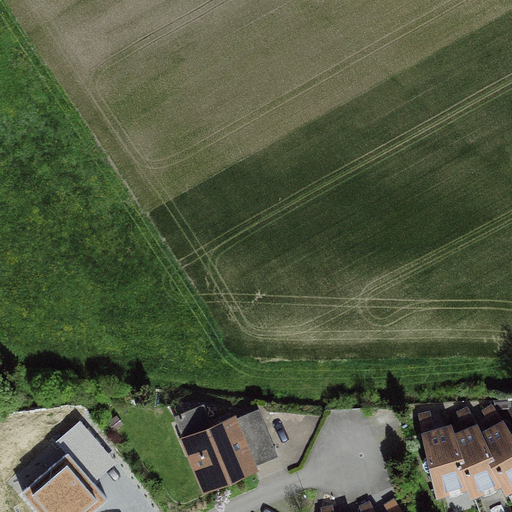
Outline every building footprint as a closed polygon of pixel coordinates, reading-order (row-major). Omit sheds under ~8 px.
[(204,401),(179,412),(208,480),(280,450),(261,404),(213,424),(204,401)] [(486,411),(492,422),(502,416),(496,406),(486,411)] [(461,413),(465,424),(474,421),(469,410),(461,413)] [(424,429),(435,425),(430,411),(418,415),(424,429)] [(22,491),(40,511),(90,511),(107,498),(81,467),(104,448),(81,421),(59,440),(68,452),(22,491)] [(473,490),(502,480),(506,487),(511,483),(511,434),(506,424),(489,434),(482,438),(477,428),(463,433),(454,437),(452,428),(444,431),(424,437),(440,492),(469,483),(473,490)] [(388,506),(391,511),(402,511),(405,511),(399,500),(388,506)]
